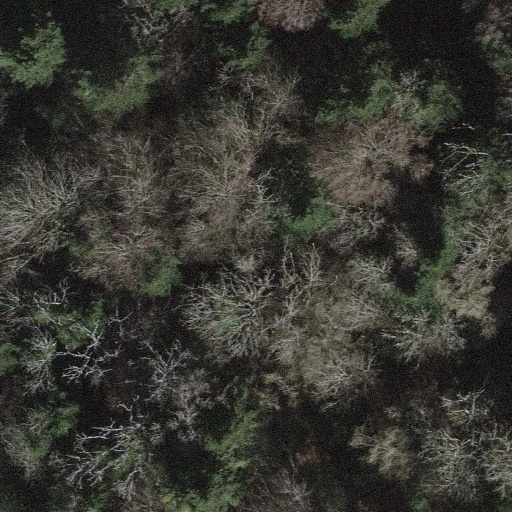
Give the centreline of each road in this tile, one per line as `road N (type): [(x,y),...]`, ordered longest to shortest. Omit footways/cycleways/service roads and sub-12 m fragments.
road 1 (track): [(0,119),(140,85),(511,31)]
road 2 (track): [(511,291),(313,398),(152,511)]
